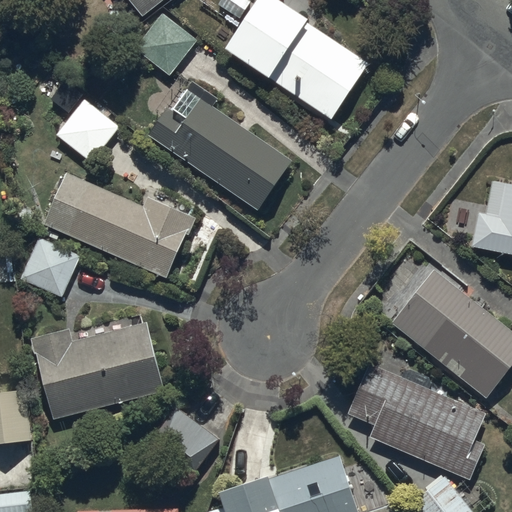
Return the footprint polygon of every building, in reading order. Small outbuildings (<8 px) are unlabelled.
[(21,0),(0,0),(5,9),(21,0)] [(123,0),(144,25),(172,0),(123,0)] [(252,10),(238,0),(225,0),(219,9),(242,24),(252,10)] [(370,69),(265,2),(227,62),(332,129),(370,69)] [(199,45),(162,18),(135,54),(172,81),(199,45)] [(260,220),(291,167),(213,114),(217,108),(195,92),(175,120),(167,114),(148,142),(260,220)] [(91,163),(120,126),(84,98),(55,136),(91,163)] [(145,208),(67,174),(47,225),(169,279),(196,217),(149,197),(145,208)] [(511,262),(511,193),(492,190),(486,222),(479,221),(473,256),(511,262)] [(81,255),(41,238),(23,281),(63,297),(81,255)] [(511,374),(511,339),(435,278),(392,330),(487,406),(511,374)] [(165,397),(146,328),(77,347),(75,338),(40,348),(43,358),(36,360),(55,428),(165,397)] [(477,446),(487,417),(377,371),(355,423),(375,432),(370,443),(471,487),(486,449),(477,446)] [(24,390),(0,393),(0,447),(31,443),(24,390)] [(215,415),(201,403),(188,419),(180,413),(151,449),(191,482),(219,447),(201,432),(215,415)] [(353,511),(338,464),(220,504),(221,511),(390,511),(391,511),(387,511),(353,511)] [(412,511),(467,511),(443,481),(409,508),(412,511)] [(30,511),(28,491),(0,494),(0,511),(30,511)]
